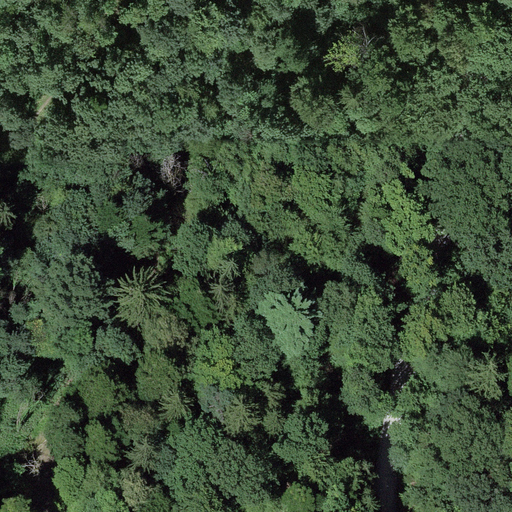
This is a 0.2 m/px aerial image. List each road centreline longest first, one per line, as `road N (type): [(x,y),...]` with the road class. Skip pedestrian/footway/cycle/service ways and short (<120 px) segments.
road 1 (track): [(389,511),(406,365),(469,115),(511,19)]
road 2 (track): [(129,0),(0,150)]
